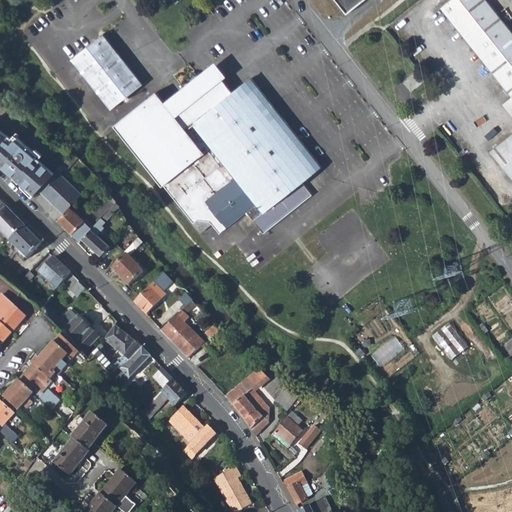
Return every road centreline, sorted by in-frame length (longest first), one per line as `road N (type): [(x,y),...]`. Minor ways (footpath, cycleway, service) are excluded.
road 1 (secondary): [(284,511),(248,448),(189,375),(0,182)]
road 2 (residential): [(292,0),(511,272)]
road 3 (residential): [(102,462),(73,496),(43,474),(6,511)]
